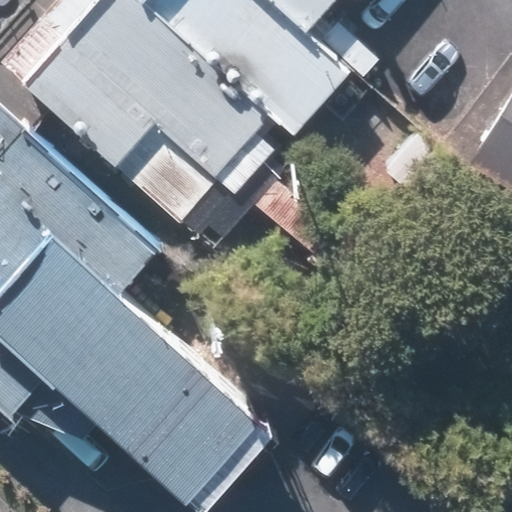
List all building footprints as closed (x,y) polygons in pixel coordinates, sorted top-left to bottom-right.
[(287,141),(129,0),(67,0),(2,70),(193,244),(287,141)] [(264,0),(129,0),(287,141),(344,72),(302,34),(264,0)] [(264,0),(302,34),(333,0),(264,0)] [(0,91),(0,161),(39,116),(5,86),(0,91)] [(511,91),(472,162),(511,184),(511,91)] [(174,233),(39,116),(0,161),(0,373),(25,395),(64,351),(119,399),(212,479),(285,396),(141,270),(174,233)] [(64,351),(25,395),(96,426),(119,399),(64,351)]
